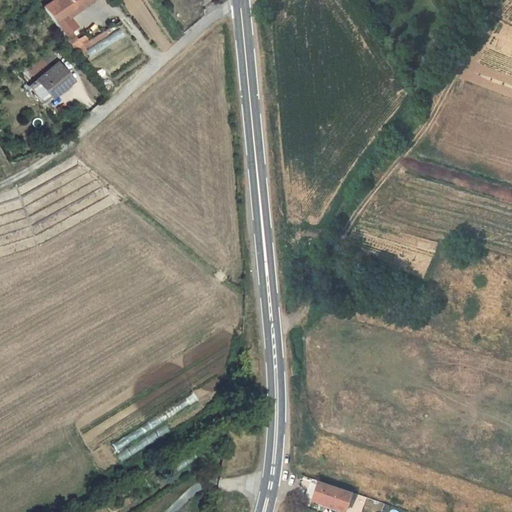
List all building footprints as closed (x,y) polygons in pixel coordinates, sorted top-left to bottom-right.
[(72,8),(83,0),(54,0),(44,8),(63,34),(74,26),(65,14),(72,8)] [(83,0),(72,8),(75,12),(90,0),(83,0)] [(81,53),(89,45),(80,36),(72,45),(81,53)] [(19,69),(30,85),(36,80),(32,74),(25,65),(19,69)] [(38,98),(41,101),(48,95),(67,80),(60,70),(56,65),(47,72),(36,80),(30,85),(29,86),(34,92),(38,98)] [(43,65),(32,74),(36,80),(47,72),(43,65)] [(62,68),(60,70),(67,80),(48,95),(50,98),(72,81),(62,68)] [(345,511),(352,494),(318,483),(312,500),(344,511),(345,511)]
